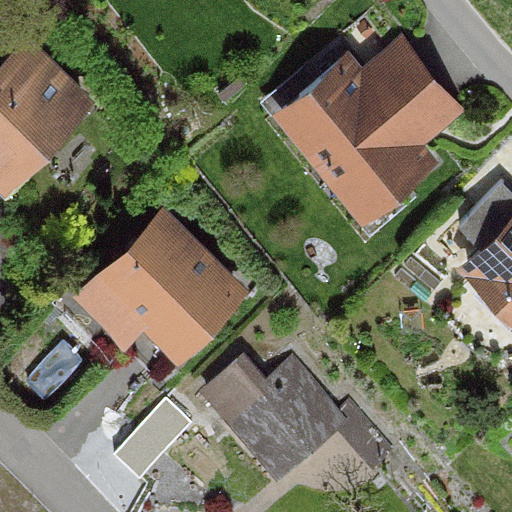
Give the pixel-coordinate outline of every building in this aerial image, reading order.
[(0,174),(3,177),(77,101),(18,42),(0,61),(0,174)] [(405,138),(357,80),(338,57),(278,105),(363,210),(424,162),(405,138)] [(511,311),(511,193),(498,179),(471,206),(455,222),(479,246),(463,262),(511,311)] [(229,287),(159,218),(100,277),(170,346),(229,287)] [(257,386),(235,358),(202,386),(270,467),(328,417),(333,414),(287,361),(257,386)]
